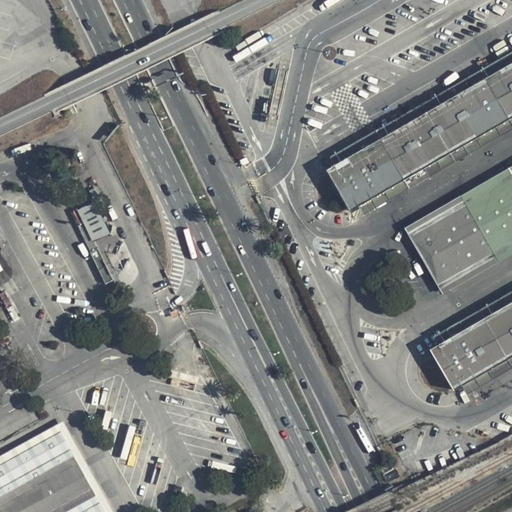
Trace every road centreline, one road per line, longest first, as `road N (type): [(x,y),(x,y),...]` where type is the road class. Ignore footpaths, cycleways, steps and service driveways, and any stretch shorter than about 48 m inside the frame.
road 1 (primary): [(301,365),(126,0)]
road 2 (primary): [(85,0),(228,294)]
road 3 (primary): [(228,294),(344,511)]
road 4 (primary): [(228,294),(322,503)]
road 5 (unknown): [(130,355),(206,506)]
road 6 (primary): [(381,511),(301,365)]
road 7 (primary): [(363,511),(301,365)]
